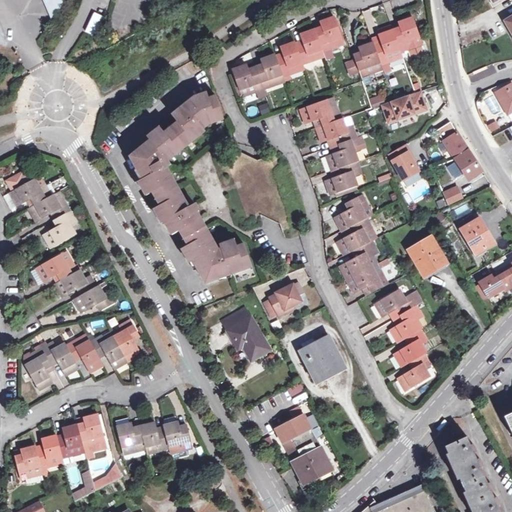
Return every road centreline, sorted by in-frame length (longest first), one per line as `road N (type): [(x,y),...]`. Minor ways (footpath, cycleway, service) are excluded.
road 1 (residential): [(346,0),(229,56),(218,80),(241,131),(273,139),(295,161),(325,286),(383,394),(420,427)]
road 2 (residential): [(0,151),(27,137),(59,136),(74,146),(197,369)]
road 3 (residential): [(0,433),(81,389),(135,398),(197,369)]
road 4 (residential): [(442,0),(461,109),(511,192)]
road 5 (residential): [(197,369),(278,511)]
road 6 (tertiary): [(511,321),(420,427)]
road 7 (tertiary): [(420,427),(330,511)]
